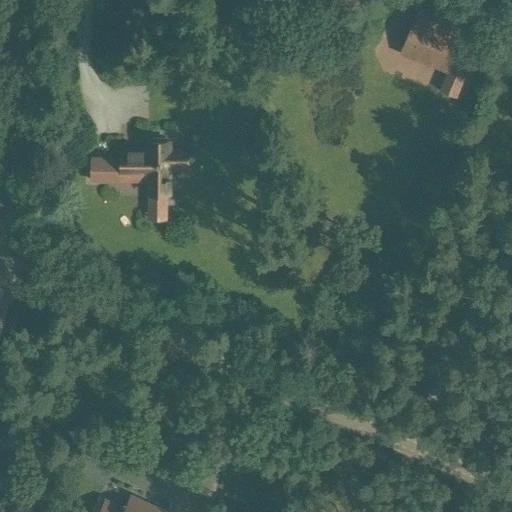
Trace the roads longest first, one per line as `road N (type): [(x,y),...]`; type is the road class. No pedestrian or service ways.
road 1 (unclassified): [(511,490),(59,290),(0,284)]
road 2 (track): [(8,282),(29,0)]
